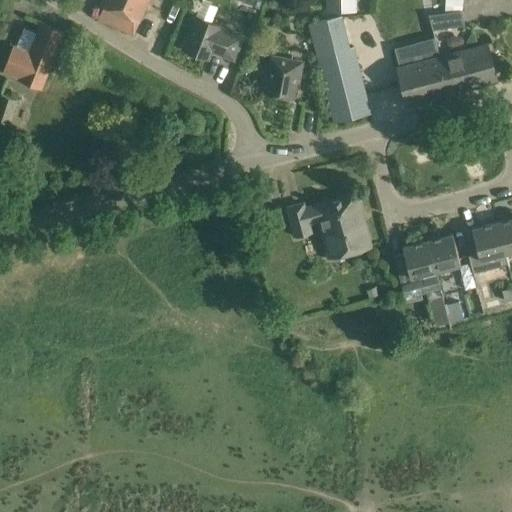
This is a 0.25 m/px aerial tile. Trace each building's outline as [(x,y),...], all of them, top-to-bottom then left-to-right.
[(98,19),(133,34),(148,0),(101,0),(100,5),(103,7),(98,19)] [(245,0),(245,3),(260,8),(262,0),(245,0)] [(328,0),(328,11),(354,11),(354,0),(328,0)] [(462,0),(446,0),(445,11),(430,15),(433,30),(465,27),(461,11),(462,0)] [(217,7),(202,1),(196,16),(183,49),(208,59),(212,49),(221,52),(220,54),(234,60),(243,36),(221,27),(221,26),(211,22),(217,7)] [(14,46),(4,72),(19,78),(19,79),(42,88),(64,33),(41,23),(37,33),(24,28),(16,47),(14,46)] [(400,66),(398,67),(407,104),(449,93),(440,56),(439,56),(434,38),(418,42),(423,60),(400,66)] [(488,43),(440,56),(449,93),(498,80),(488,43)] [(353,47),(317,56),(334,122),(335,121),(370,113),(353,47)] [(300,75),(303,62),(272,56),(265,92),(293,98),(297,74),(300,75)] [(0,121),(9,125),(18,101),(1,94),(0,95),(0,121)] [(330,257),(351,251),(370,245),(356,193),(315,204),(316,205),(304,208),(303,203),(288,207),(296,236),(311,232),(308,223),(320,220),(330,257)] [(511,218),(497,222),(508,264),(508,263),(510,267),(511,266),(511,218)] [(478,252),(468,255),(473,272),(477,286),(511,276),(508,264),(497,222),(472,229),(478,252)] [(452,234),(428,240),(436,271),(439,282),(440,288),(442,295),(477,286),(473,272),(468,255),(459,257),(452,234)] [(407,264),(397,267),(403,290),(425,285),(439,282),(436,271),(428,240),(403,247),(404,253),(407,264)] [(440,288),(426,292),(435,326),(449,322),(448,316),(442,295),(440,288)] [(503,302),(511,299),(511,288),(500,291),(503,302)] [(448,316),(462,313),(459,302),(445,306),(448,316)]
